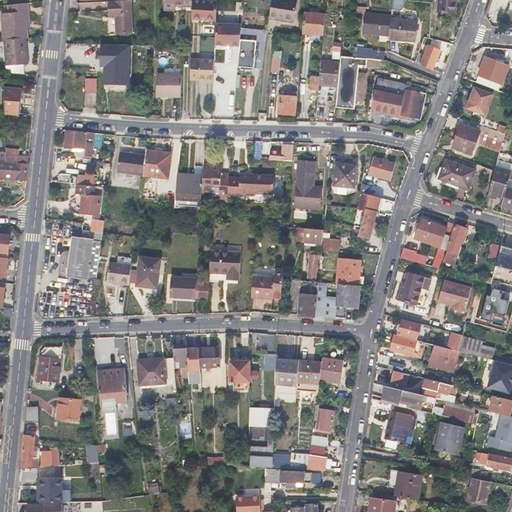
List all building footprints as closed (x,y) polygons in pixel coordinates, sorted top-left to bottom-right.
[(132,34),(131,0),(122,1),(108,1),(108,18),(115,18),(116,34),(132,34)] [(191,0),(161,0),(161,10),(172,10),(172,4),(180,5),(180,6),(183,7),(192,7),(192,1),(191,0)] [(271,0),(269,19),(281,21),(293,23),(297,2),(283,0),(271,0)] [(393,0),(392,10),(404,11),(405,0),(393,0)] [(438,0),(437,12),(446,13),(454,13),(454,0),(438,0)] [(191,19),(215,19),(216,2),(192,1),(192,7),(192,11),(191,19)] [(28,15),(26,3),(6,5),(7,14),(1,14),(1,40),(3,40),(25,39),(26,39),(26,31),(25,24),(28,24),(28,15)] [(388,37),(390,20),(390,16),(363,13),(361,34),(388,37)] [(302,38),(313,38),(323,39),(325,19),(304,18),(302,38)] [(417,23),(390,20),(388,37),(388,39),(414,42),(417,23)] [(214,23),(213,44),(240,46),(241,29),(242,24),(214,23)] [(261,69),(264,50),(267,31),(241,29),(240,46),(238,67),(261,69)] [(26,65),(25,39),(3,40),(4,66),(26,65)] [(335,42),(332,58),(340,59),(342,43),(335,42)] [(432,69),(436,59),(439,50),(427,45),(424,55),(418,53),(414,62),(432,69)] [(107,66),(107,75),(107,84),(124,85),(124,67),(125,65),(128,65),(129,46),(100,46),(99,66),(107,66)] [(371,51),(354,49),(353,59),(370,60),(371,51)] [(281,73),(280,53),(272,53),(273,74),(281,73)] [(336,107),(348,108),(353,59),(340,57),(340,62),(338,86),(336,107)] [(212,58),(190,58),(190,79),(211,80),(212,58)] [(353,59),(348,108),(355,108),(356,100),(363,100),(365,75),(358,74),(359,66),(381,68),(381,60),(370,60),(353,59)] [(330,85),(338,86),(340,62),(321,60),(316,105),(328,107),(330,85)] [(495,83),(497,76),(500,69),(484,63),(479,77),(495,83)] [(181,76),(169,75),(157,75),(157,96),(180,97),(181,76)] [(318,79),(314,79),(310,79),(311,75),(307,75),(306,91),(317,92),(318,79)] [(84,93),(90,93),(96,93),(96,79),(85,79),(84,93)] [(372,108),(396,114),(421,119),(427,94),(378,83),(372,108)] [(484,115),(488,105),(492,95),(474,88),(467,109),(484,115)] [(5,114),(13,114),(22,114),(22,89),(4,89),(5,114)] [(291,92),(291,94),(290,96),(280,96),(278,113),(295,115),(297,93),(291,92)] [(463,119),(458,133),(453,147),(471,154),(475,144),(499,153),(504,135),(463,119)] [(65,147),(75,148),(84,149),(84,154),(90,154),(92,134),(66,133),(65,147)] [(293,144),(288,144),(282,144),(282,151),(269,150),(269,157),(269,159),(281,160),(281,158),(292,159),(293,144)] [(16,163),(16,162),(16,160),(16,150),(5,149),(5,162),(16,163)] [(146,154),(143,175),(169,177),(171,153),(146,150),(146,154)] [(117,171),(143,175),(146,154),(120,151),(117,171)] [(503,198),(509,177),(511,166),(511,156),(499,153),(488,194),(503,198)] [(370,172),(380,175),(390,178),(394,163),(374,157),(370,172)] [(467,190),(471,180),(474,170),(446,159),(438,179),(467,190)] [(315,161),(298,160),(295,206),(320,208),(321,186),(313,186),(315,161)] [(26,163),(16,163),(5,162),(5,179),(24,180),(26,163)] [(347,164),(346,165),(335,164),(333,184),(354,186),(356,165),(347,164)] [(228,178),(228,174),(221,173),(222,166),(203,165),(203,177),(202,192),(218,192),(218,202),(227,202),(227,193),(228,178)] [(239,179),(228,178),(227,193),(255,194),(255,193),(273,194),(274,176),(239,174),(239,179)] [(203,177),(190,176),(178,176),(177,197),(201,199),(202,192),(203,177)] [(511,177),(509,177),(503,198),(501,206),(511,209),(511,189),(509,188),(511,177)] [(81,194),(80,203),(80,213),(99,216),(101,196),(93,195),(94,186),(77,183),(75,193),(81,194)] [(376,212),(378,213),(383,198),(362,192),(358,207),(365,209),(376,212)] [(376,212),(365,209),(361,227),(358,235),(369,238),(376,212)] [(445,226),(434,222),(422,218),(414,239),(437,247),(445,226)] [(102,232),(103,227),(104,222),(97,221),(95,231),(102,232)] [(437,247),(436,252),(443,254),(454,224),(447,222),(445,226),(437,247)] [(465,229),(455,225),(442,261),(452,264),(460,241),(465,229)] [(323,238),(323,236),(324,229),(305,227),(304,241),(322,242),(323,238)] [(0,256),(7,257),(7,256),(10,235),(0,234),(0,256)] [(511,236),(504,234),(500,244),(497,254),(502,256),(511,258),(511,236)] [(72,237),(71,244),(70,250),(74,250),(70,276),(96,279),(101,242),(72,237)] [(340,239),(323,238),(322,242),(322,249),(339,251),(340,239)] [(411,261),(412,257),(413,254),(410,253),(410,251),(402,249),(400,258),(411,261)] [(226,279),(231,279),(237,280),(237,274),(238,274),(240,251),(210,250),(209,273),(226,274),(226,279)] [(438,268),(440,261),(443,254),(436,252),(430,266),(438,268)] [(318,255),(314,254),(310,254),(308,276),(316,277),(318,255)] [(136,285),(146,286),(156,287),(159,260),(140,257),(136,285)] [(337,282),(339,283),(358,284),(360,260),(339,258),(337,282)] [(490,282),(492,283),(494,283),(500,262),(496,261),(490,282)] [(129,282),(131,269),(131,266),(110,263),(107,282),(129,284),(129,282)] [(249,295),(261,296),(272,297),(272,296),(281,297),(283,268),(275,267),(274,278),(251,275),(249,295)] [(511,273),(503,268),(497,279),(509,286),(511,280),(511,273)] [(137,271),(131,269),(129,282),(135,283),(137,271)] [(408,272),(407,276),(405,281),(403,280),(398,298),(416,304),(423,276),(408,272)] [(197,278),(184,277),(172,276),(171,296),(196,298),(196,282),(197,278)] [(429,277),(423,276),(416,304),(422,305),(429,277)] [(299,294),(298,304),(297,315),(315,317),(319,281),(301,279),(299,294)] [(471,287),(443,280),(437,301),(452,305),(451,308),(464,311),(471,287)] [(487,302),(492,283),(490,282),(483,280),(478,300),(487,302)] [(319,281),(315,317),(318,317),(336,318),(337,304),(338,296),(326,295),(327,281),(319,281)] [(208,299),(209,282),(196,282),(196,298),(208,299)] [(358,284),(339,283),(338,296),(337,304),(358,306),(361,285),(358,284)] [(291,304),(298,304),(299,294),(292,293),(291,304)] [(476,310),(478,301),(471,299),(469,308),(476,310)] [(398,336),(416,340),(420,324),(401,319),(398,336)] [(447,331),(443,347),(456,351),(457,351),(461,335),(447,331)] [(417,341),(416,340),(398,336),(394,351),(418,357),(419,353),(414,351),(417,341)] [(495,345),(468,338),(464,353),(491,360),(495,345)] [(186,348),(186,345),(172,346),(175,366),(188,365),(186,348)] [(456,351),(443,347),(435,345),(430,365),(445,369),(448,358),(454,359),(456,351)] [(217,347),(199,348),(199,366),(218,365),(217,347)] [(39,353),(38,367),(36,380),(58,381),(60,348),(44,349),(39,353)] [(199,348),(186,348),(188,365),(188,369),(199,368),(199,366),(199,348)] [(266,369),(276,370),(277,358),(277,354),(266,354),(266,369)] [(164,358),(151,359),(138,360),(139,384),(166,382),(164,358)] [(297,385),(297,380),(299,360),(277,358),(276,370),(276,376),(276,383),(297,385)] [(322,362),(320,379),(340,382),(344,361),(323,358),(322,362)] [(488,386),(511,393),(511,390),(511,363),(495,359),(488,386)] [(319,382),(320,379),(322,362),(299,360),(297,380),(319,382)] [(231,361),(231,371),(230,381),(233,381),(234,390),(249,391),(249,361),(231,361)] [(102,387),(101,387),(102,397),(117,396),(117,400),(129,400),(126,368),(101,370),(102,387)] [(393,370),(392,376),(390,382),(398,384),(401,372),(393,370)] [(434,381),(430,397),(435,398),(454,402),(458,387),(434,381)] [(435,398),(430,397),(386,386),(382,403),(431,414),(435,398)] [(489,411),(498,413),(508,416),(511,400),(492,395),(489,411)] [(249,399),(250,425),(266,426),(274,426),(275,400),(268,400),(266,396),(262,396),(262,400),(249,399)] [(59,398),(58,408),(58,418),(78,419),(79,400),(59,398)] [(468,422),(473,410),(447,401),(443,414),(468,422)] [(26,407),(26,414),(25,421),(37,420),(36,407),(26,407)] [(324,410),(319,409),(316,428),(332,430),(334,412),(324,410)] [(393,412),(390,426),(387,440),(408,444),(415,417),(393,412)] [(441,422),(438,436),(435,450),(455,455),(462,428),(441,422)] [(272,466),(274,426),(266,426),(266,438),(269,438),(268,446),(251,445),(250,464),(272,466)] [(32,459),(31,458),(31,457),(35,457),(35,447),(33,447),(33,438),(23,436),(20,468),(39,467),(39,459),(32,459)] [(89,485),(101,484),(97,444),(86,443),(89,485)] [(280,446),(279,466),(288,467),(290,447),(280,446)] [(325,449),(314,448),(313,456),(314,456),(324,457),(325,449)] [(292,452),(291,464),(304,464),(304,453),(292,452)] [(324,457),(314,456),(312,467),(324,468),(326,457),(324,457)] [(511,459),(490,456),(489,461),(488,466),(511,470),(511,469),(511,459)] [(310,482),(311,472),(281,470),(281,469),(266,468),(265,480),(280,481),(280,480),(286,480),(286,486),(296,486),(296,481),(310,482)] [(319,483),(321,474),(314,472),(311,481),(319,483)] [(421,476),(411,474),(401,473),(398,489),(395,488),(394,496),(417,500),(421,476)] [(39,479),(39,487),(39,496),(60,496),(60,479),(39,479)] [(472,479),(470,489),(469,500),(487,504),(491,482),(472,479)] [(260,494),(236,495),(237,511),(274,511),(261,510),(260,494)] [(370,498),(368,508),(367,511),(393,511),(395,502),(370,498)] [(291,511),(317,511),(317,503),(307,504),(307,507),(291,508),(291,511)]
